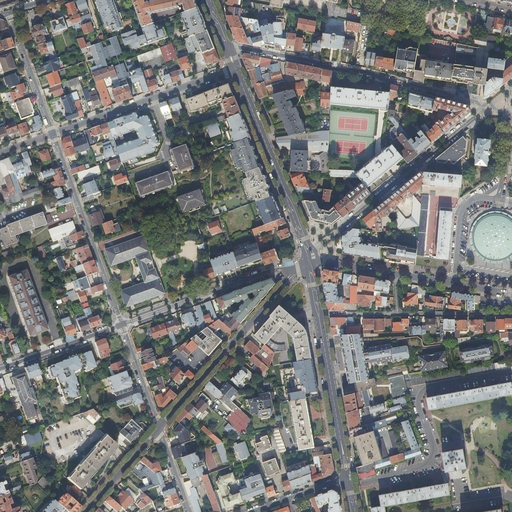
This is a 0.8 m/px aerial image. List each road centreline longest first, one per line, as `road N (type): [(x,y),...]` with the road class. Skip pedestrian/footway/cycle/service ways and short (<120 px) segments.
road 1 (residential): [(309,263),(319,244),(489,105)]
road 2 (residential): [(227,50),(456,97)]
road 3 (residential): [(309,263),(293,271),(158,428)]
road 4 (secondary): [(309,263),(234,68)]
road 5 (residential): [(121,324),(53,134)]
road 6 (residential): [(309,263),(121,324)]
road 7 (residential): [(53,134),(234,68)]
road 8 (secondary): [(347,477),(318,314)]
road 9 (residential): [(53,134),(9,11)]
road 10 (residential): [(121,324),(0,368)]
